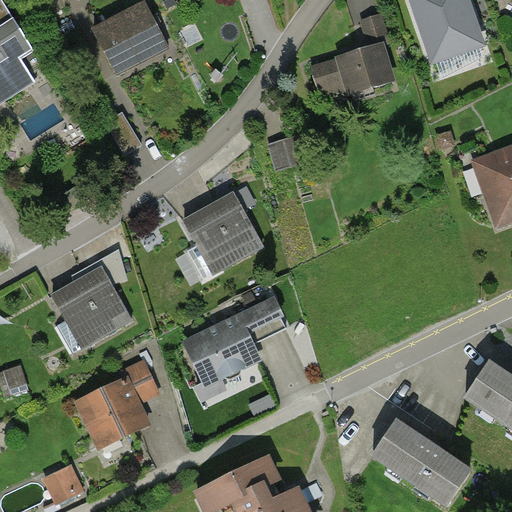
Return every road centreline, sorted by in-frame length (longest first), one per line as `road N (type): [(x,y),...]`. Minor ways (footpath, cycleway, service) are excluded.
road 1 (residential): [(511,308),(91,511)]
road 2 (residential): [(322,0),(247,105),(194,158),(15,275)]
